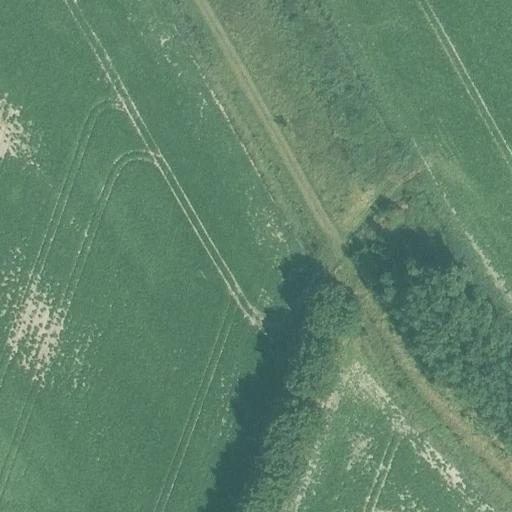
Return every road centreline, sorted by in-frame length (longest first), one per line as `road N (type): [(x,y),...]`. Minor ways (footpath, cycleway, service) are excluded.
road 1 (track): [(190,0),(326,244)]
road 2 (track): [(351,293),(409,377),(511,477)]
road 3 (track): [(326,244),(429,162)]
